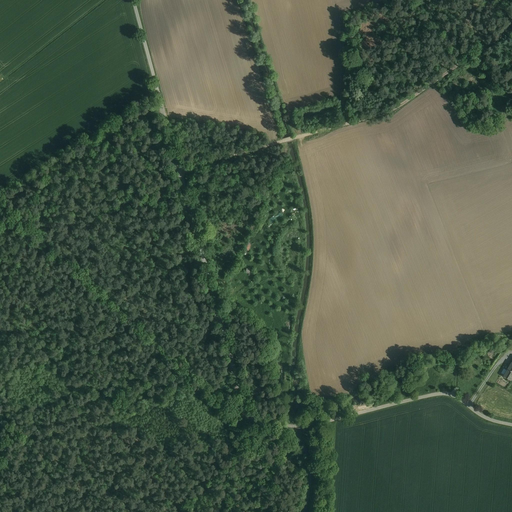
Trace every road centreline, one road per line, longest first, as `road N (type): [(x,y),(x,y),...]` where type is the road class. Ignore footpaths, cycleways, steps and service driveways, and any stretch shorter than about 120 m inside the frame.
road 1 (unclassified): [(133,0),(246,411),(294,426)]
road 2 (track): [(511,27),(391,108),(179,169)]
road 3 (track): [(246,411),(228,405),(0,201)]
road 4 (unclassified): [(511,424),(437,393),(294,426)]
